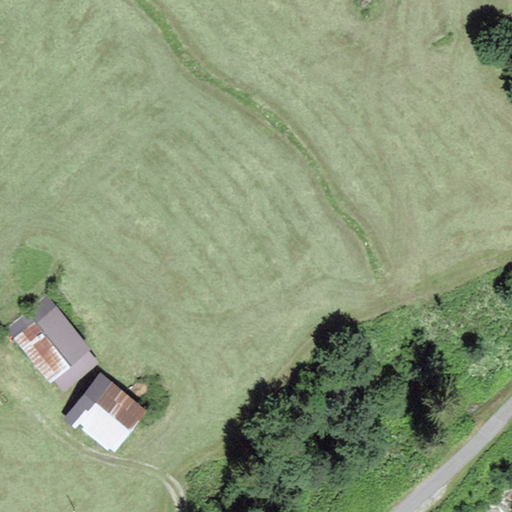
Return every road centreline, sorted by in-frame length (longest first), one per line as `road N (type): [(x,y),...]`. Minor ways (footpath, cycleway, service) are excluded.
road 1 (unclassified): [(511,411),(400,511)]
road 2 (track): [(182,511),(184,500),(164,482),(64,447)]
